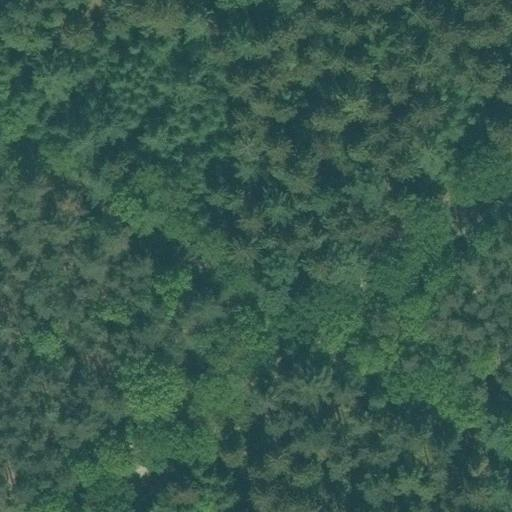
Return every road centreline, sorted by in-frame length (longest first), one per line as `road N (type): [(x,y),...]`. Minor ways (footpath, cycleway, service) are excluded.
road 1 (track): [(0,117),(318,321),(511,432)]
road 2 (track): [(511,164),(188,427),(105,511)]
